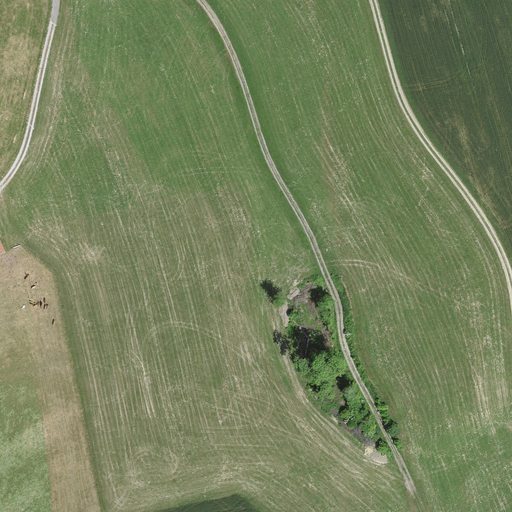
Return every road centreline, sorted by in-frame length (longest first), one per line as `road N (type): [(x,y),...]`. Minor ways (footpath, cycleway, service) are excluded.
road 1 (track): [(198,0),(233,56),(263,154),(336,293),(412,511)]
road 2 (track): [(372,0),(400,97),(492,236),(511,287)]
road 3 (track): [(56,0),(26,140),(0,190)]
